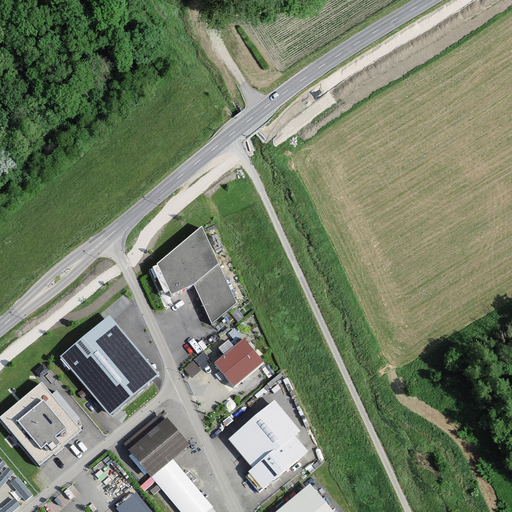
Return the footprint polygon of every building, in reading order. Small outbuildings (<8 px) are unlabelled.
[(215,325),(241,306),(205,230),(160,267),(176,297),(198,287),(215,325)] [(60,359),(110,419),(159,378),(109,318),(60,359)] [(236,389),(266,364),(247,341),(217,367),(236,389)] [(186,367),(194,376),(212,359),(203,350),(186,367)] [(42,385),(0,420),(40,468),(82,433),(42,385)] [(301,434),(277,404),(230,442),(253,470),(247,475),(262,493),(309,456),(295,439),(301,434)] [(157,479),(196,444),(168,412),(128,446),(157,479)] [(14,482),(27,498),(34,493),(20,476),(14,482)] [(156,511),(138,490),(117,507),(121,511),(156,511)] [(328,511),(311,491),(285,511),(328,511)] [(0,511),(11,511),(20,504),(14,497),(0,509),(0,511)]
